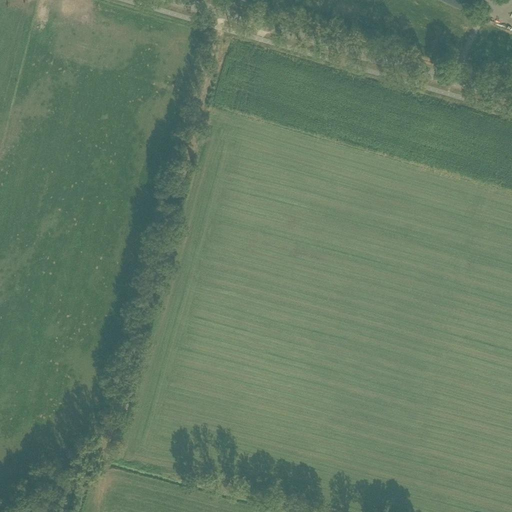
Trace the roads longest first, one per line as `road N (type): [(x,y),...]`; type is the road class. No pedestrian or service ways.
road 1 (track): [(47,511),(61,483),(104,456),(226,14)]
road 2 (tertiary): [(511,97),(174,0)]
